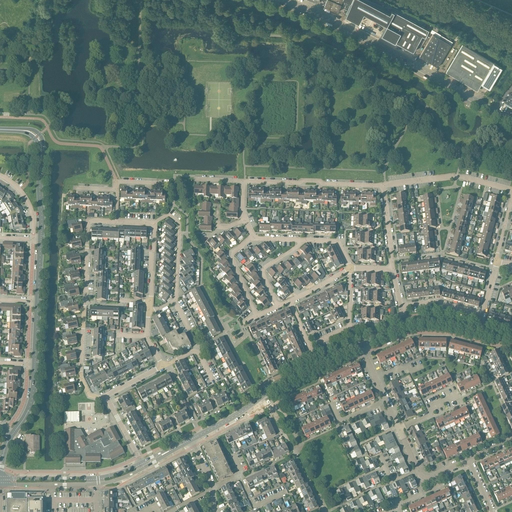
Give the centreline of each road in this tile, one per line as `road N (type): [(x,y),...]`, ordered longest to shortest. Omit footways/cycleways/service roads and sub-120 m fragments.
road 1 (tertiary): [(511,121),(285,0)]
road 2 (residential): [(106,396),(89,395),(80,378),(88,225),(115,222)]
road 3 (tertiary): [(190,440),(281,382),(360,346)]
road 4 (tertiary): [(40,240),(39,140),(0,129)]
road 5 (residential): [(243,181),(383,185)]
road 6 (residential): [(383,185),(456,176),(511,189)]
